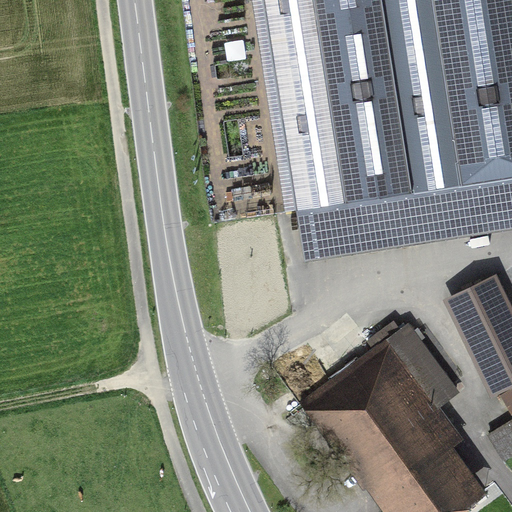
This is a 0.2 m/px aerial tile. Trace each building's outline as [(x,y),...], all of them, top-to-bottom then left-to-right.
[(296,206),(511,172),(511,0),(251,0),(285,208),(296,206)] [(511,172),(296,206),(304,258),(511,225),(511,172)] [(500,389),(511,383),(511,317),(490,273),(452,292),(500,389)] [(395,503),(401,511),(435,511),(469,488),(458,472),(468,465),(429,413),(458,391),(409,324),(314,394),(395,503)] [(511,386),(500,394),(511,413),(511,412),(511,386)] [(511,417),(487,433),(504,461),(511,456),(511,417)]
